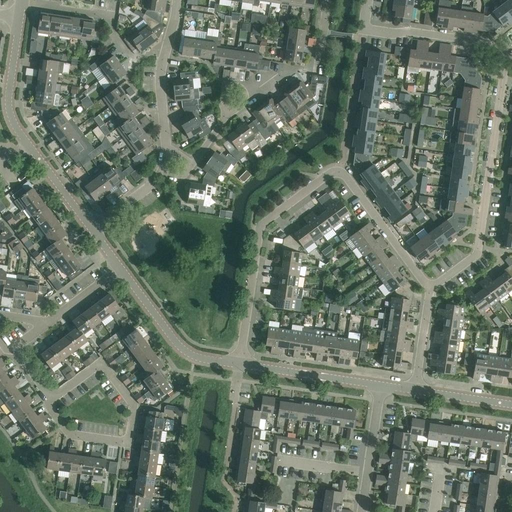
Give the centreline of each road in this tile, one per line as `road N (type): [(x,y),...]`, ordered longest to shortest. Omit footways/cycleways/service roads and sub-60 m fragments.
road 1 (residential): [(238,364),(261,225),(327,174),(346,177),(430,288)]
road 2 (residential): [(430,288),(476,254),(506,58)]
road 3 (tertiary): [(91,228),(9,114),(19,18)]
road 4 (residential): [(506,58),(487,42),(362,30),(367,0)]
road 5 (residential): [(177,0),(161,67),(167,159)]
road 6 (tertiary): [(238,364),(183,350),(120,268)]
road 7 (residential): [(244,102),(284,75),(317,72),(328,0)]
road 8 (tertiary): [(382,385),(238,364)]
road 9 (residential): [(134,406),(122,442),(70,435),(48,407),(51,398)]
